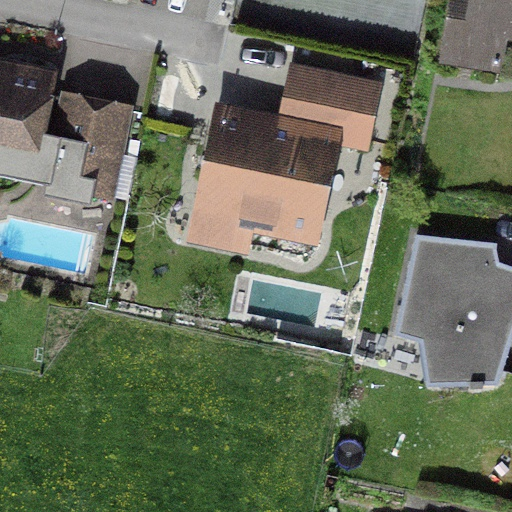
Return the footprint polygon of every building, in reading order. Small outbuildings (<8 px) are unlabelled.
[(511,0),(469,0),(464,27),(511,35),(511,0)] [(373,90),(289,72),(277,131),(327,141),(361,149),(373,90)] [(0,169),(23,174),(42,83),(0,74),(0,169)] [(106,198),(123,113),(62,100),(45,186),(106,198)] [(327,141),(277,131),(219,119),(199,214),(307,236),(327,141)] [(492,253),(492,249),(414,241),(393,337),(431,348),(433,384),(423,384),(424,387),(506,385),(511,354),(511,275),(481,270),(484,252),(492,253)]
